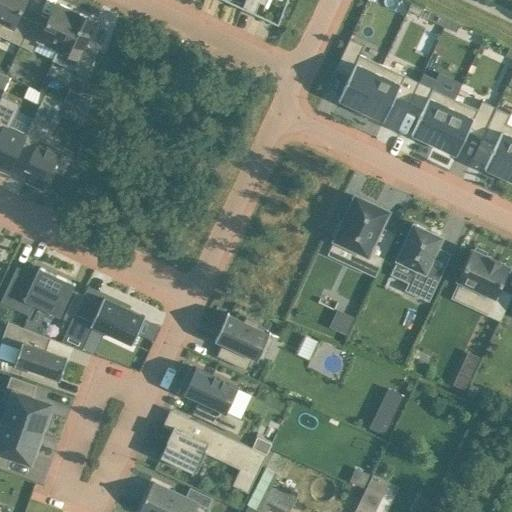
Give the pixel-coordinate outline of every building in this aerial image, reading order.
[(0,35),(8,39),(20,45),(32,20),(20,14),(25,0),(1,0),(0,3),(0,35)] [(256,11),(259,2),(266,4),(266,0),(245,0),(242,8),(243,8),(244,9),(245,8),(244,7),(256,11)] [(32,20),(20,45),(34,51),(39,39),(58,48),(59,48),(76,10),(75,10),(75,11),(56,2),(45,26),(32,20)] [(58,48),(52,60),(73,69),(86,75),(97,50),(85,44),(96,20),(76,10),(59,48),(58,48)] [(445,26),(448,19),(437,13),(433,20),(445,26)] [(448,19),(445,26),(456,31),(459,24),(448,19)] [(350,38),(336,68),(350,75),(338,99),(361,109),(378,73),(382,64),(360,54),(364,45),(350,38)] [(378,73),(361,109),(384,120),(395,96),(409,103),(419,81),(405,75),(382,64),(378,73)] [(419,81),(409,103),(422,109),(411,133),(434,143),(451,107),(455,98),(433,88),(419,81)] [(27,134),(15,162),(32,170),(26,181),(44,189),(54,168),(61,171),(69,154),(44,142),(64,101),(45,92),(26,134),(27,134)] [(0,168),(10,173),(15,162),(27,134),(26,134),(10,126),(20,104),(2,95),(0,98),(0,168)] [(91,99),(85,96),(79,108),(83,110),(87,112),(91,99)] [(451,107),(434,143),(457,154),(468,130),(482,137),(496,106),(482,100),(478,109),(455,98),(451,107)] [(496,106),(482,137),(495,143),(484,167),(507,178),(511,166),(511,124),(506,122),(511,113),(496,106)] [(87,112),(83,110),(77,122),(86,126),(89,113),(87,112)] [(358,249),(351,264),(376,275),(391,242),(376,235),(381,226),(386,214),(387,212),(388,210),(385,209),(377,205),(355,195),(343,221),(339,220),(333,233),(337,235),(335,238),(335,239),(358,249)] [(429,265),(438,246),(443,236),(440,234),(414,222),(397,258),(397,259),(411,265),(407,274),(411,276),(408,282),(405,289),(429,301),(443,271),(429,265)] [(499,289),(509,267),(501,263),(502,261),(498,259),(497,261),(492,259),(492,257),(488,255),(487,257),(485,255),(486,252),(476,247),(474,251),(471,249),(458,278),(495,295),(487,312),(500,319),(511,295),(510,294),(499,289)] [(39,266),(36,275),(33,281),(14,272),(1,301),(30,314),(35,304),(60,316),(75,283),(39,266)] [(130,308),(119,303),(105,297),(105,296),(104,296),(102,300),(84,292),(83,296),(73,315),(71,321),(61,340),(80,348),(92,324),(131,342),(131,343),(132,343),(145,315),(144,315),(129,308),(130,308)] [(73,315),(83,296),(76,292),(64,318),(71,321),(73,315)] [(329,326),(346,334),(354,316),(337,308),(329,326)] [(216,340),(216,339),(223,342),(217,355),(246,369),(252,356),(257,358),(256,359),(258,360),(259,356),(263,358),(273,337),(269,335),(270,332),(269,331),(269,332),(258,327),(259,323),(246,316),(244,320),(228,313),(229,313),(228,312),(215,340),(216,340)] [(50,337),(7,321),(1,341),(20,348),(15,363),(29,368),(27,371),(43,377),(44,373),(60,378),(68,357),(46,349),(50,337)] [(196,366),(186,387),(187,388),(201,394),(199,399),(193,413),(238,434),(245,419),(241,418),(252,394),(237,388),(238,386),(196,366)] [(458,372),(453,383),(465,389),(470,378),(458,372)] [(10,401),(3,419),(41,433),(43,428),(46,429),(52,413),(48,412),(51,403),(32,396),(36,384),(11,375),(2,398),(10,401)] [(466,393),(482,400),(486,389),(471,383),(466,393)] [(385,434),(394,416),(380,410),(372,427),(385,434)] [(3,419),(0,418),(0,465),(7,468),(11,455),(31,462),(34,454),(37,455),(43,438),(40,437),(41,433),(3,419)] [(175,426),(161,456),(194,472),(205,449),(257,473),(267,453),(252,446),(190,418),(184,430),(175,426)] [(257,436),(252,446),(267,453),(272,443),(257,436)] [(357,469),(352,479),(362,484),(367,474),(357,469)] [(261,501),(271,482),(262,477),(252,497),(261,501)] [(153,481),(139,511),(140,511),(194,511),(199,502),(208,506),(212,497),(190,487),(186,496),(153,481)] [(279,511),(288,511),(297,495),(271,482),(260,502),(279,511)] [(418,496),(412,511),(415,511),(424,511),(430,501),(418,496)] [(268,511),(245,502),(240,511),(268,511)]
